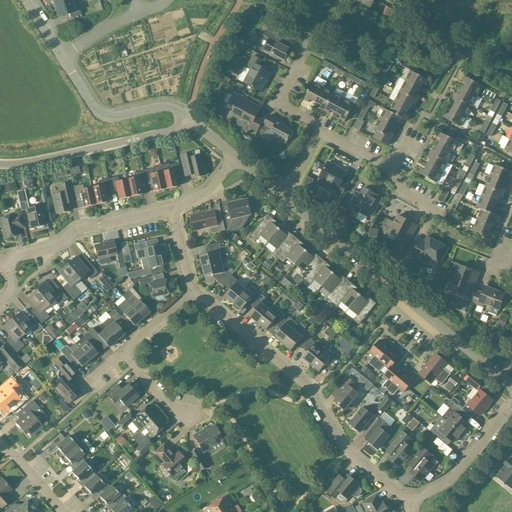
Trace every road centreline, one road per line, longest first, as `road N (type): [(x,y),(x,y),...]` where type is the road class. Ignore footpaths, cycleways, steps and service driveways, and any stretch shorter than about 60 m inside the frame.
road 1 (residential): [(415,496),(343,446),(301,380),(189,289)]
road 2 (residential): [(511,385),(281,195)]
road 3 (residential): [(172,207),(78,226),(57,246),(2,259)]
road 4 (residential): [(61,55),(104,116),(162,105),(190,121)]
road 5 (residential): [(511,402),(452,477),(415,496)]
road 6 (unclassified): [(133,139),(0,161)]
